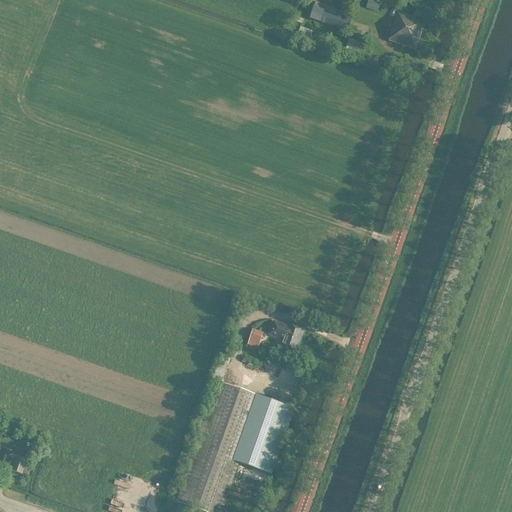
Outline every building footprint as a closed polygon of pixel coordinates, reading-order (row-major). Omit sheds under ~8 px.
[(309,18),(347,31),(353,13),(315,0),(309,18)] [(388,40),(415,50),(425,21),(397,11),(390,32),(391,32),(388,40)] [(297,34),(308,38),(312,30),(300,26),(297,34)] [(362,41),(351,38),(348,46),(360,50),(362,41)] [(279,348),(295,354),(305,327),(289,322),(288,325),(273,320),(268,334),(282,340),(279,348)] [(175,501),(204,511),(220,511),(239,463),(271,474),(294,409),(218,382),(175,501)] [(11,470),(22,474),(26,460),(15,456),(15,457),(12,457),(10,462),(9,462),(7,469),(11,470)]
